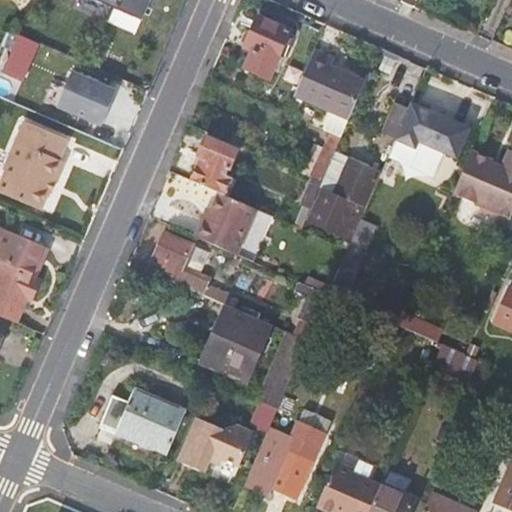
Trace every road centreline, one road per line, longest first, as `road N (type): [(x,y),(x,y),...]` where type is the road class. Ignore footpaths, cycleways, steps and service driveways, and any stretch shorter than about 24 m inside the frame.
road 1 (residential): [(215,0),(18,456)]
road 2 (residential): [(332,0),(511,77)]
road 3 (residential): [(18,456),(145,511)]
